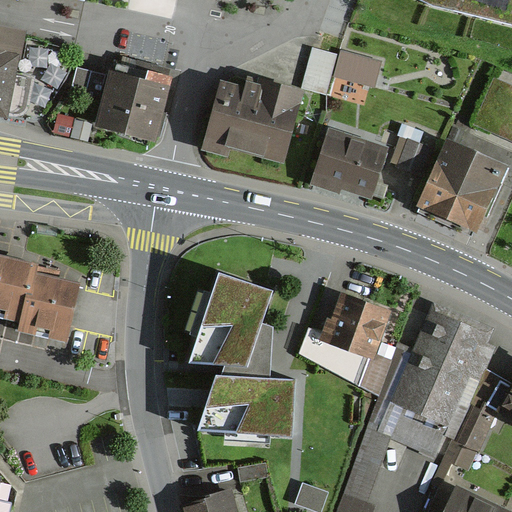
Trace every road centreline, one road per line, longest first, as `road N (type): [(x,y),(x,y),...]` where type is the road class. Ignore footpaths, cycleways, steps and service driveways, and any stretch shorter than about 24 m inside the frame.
road 1 (primary): [(511,298),(381,240),(158,189)]
road 2 (tertiary): [(172,511),(147,397),(143,321),(158,189)]
road 3 (residential): [(158,189),(189,105),(213,68),(242,37),(304,9)]
road 4 (primary): [(158,189),(0,145)]
road 5 (primary): [(0,173),(158,189)]
